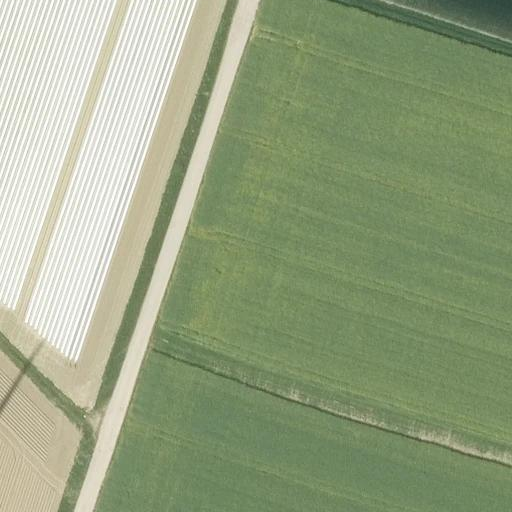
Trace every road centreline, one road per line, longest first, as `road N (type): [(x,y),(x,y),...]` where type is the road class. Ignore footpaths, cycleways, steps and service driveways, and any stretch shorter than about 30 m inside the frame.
road 1 (track): [(85,511),(253,0)]
road 2 (track): [(511,55),(340,0)]
road 3 (track): [(0,333),(109,438)]
